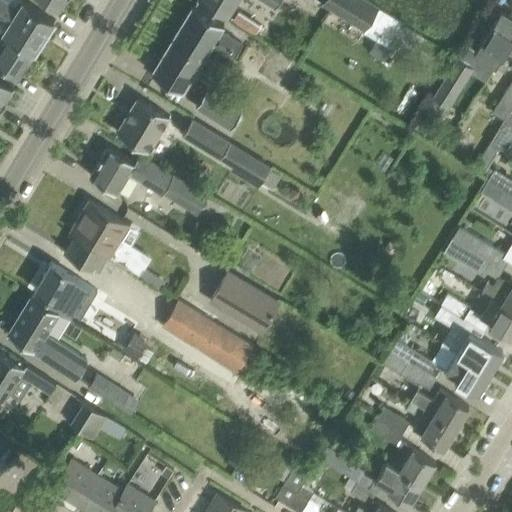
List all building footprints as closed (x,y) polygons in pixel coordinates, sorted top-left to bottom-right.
[(0,0),(0,5),(43,36),(54,19),(24,0),(22,0),(17,7),(5,0),(0,0)] [(202,0),(228,15),(237,0),(262,0),(275,7),(279,0),(202,0)] [(373,0),(324,0),(323,3),(366,30),(381,5),(373,0)] [(418,0),(405,20),(422,30),(423,29),(422,28),(439,0),(444,0),(458,8),(457,10),(465,15),(454,33),(467,41),(493,0),(418,0)] [(224,24),(193,4),(152,72),(184,91),(212,45),(233,58),(242,43),(221,30),(224,24)] [(0,20),(7,25),(2,31),(34,52),(35,51),(34,51),(43,36),(0,5),(0,20)] [(475,51),(495,64),(511,37),(511,10),(511,11),(509,15),(501,10),(475,51)] [(240,11),(234,19),(257,33),(262,24),(240,11)] [(409,27),(403,37),(445,63),(452,53),(409,27)] [(34,52),(2,31),(0,29),(0,64),(18,76),(34,52)] [(511,66),(511,37),(495,64),(506,71),(510,65),(511,66)] [(377,40),(370,51),(385,60),(392,49),(377,40)] [(472,67),(457,57),(433,95),(449,104),(472,67)] [(0,102),(2,104),(14,85),(0,76),(0,102)] [(511,82),(494,112),(504,118),(511,105),(511,82)] [(231,127),(242,110),(207,88),(196,106),(231,127)] [(169,114),(138,95),(116,131),(148,149),(169,114)] [(192,117),(182,133),(221,156),(230,141),(192,117)] [(508,153),(511,147),(511,123),(504,119),(489,141),(508,153)] [(174,173),(140,153),(135,160),(108,144),(90,174),(118,191),(130,172),(163,192),(164,191),(178,200),(189,182),(174,173)] [(244,149),(234,165),(261,181),(271,166),(244,149)] [(511,179),(495,169),(488,181),(511,195),(511,179)] [(343,170),(317,212),(338,225),(364,183),(343,170)] [(511,210),(511,195),(488,181),(481,192),(511,210)] [(75,233),(108,254),(140,274),(144,268),(145,269),(153,256),(126,240),(124,233),(130,223),(89,198),(70,229),(75,232),(75,233)] [(461,224),(454,236),(495,261),(506,267),(510,260),(504,256),(506,252),(461,224)] [(108,254),(75,233),(64,252),(98,271),(108,254)] [(454,236),(445,251),(486,276),(488,272),(495,261),(454,236)] [(51,261),(35,288),(59,303),(76,313),(92,286),(51,261)] [(229,269),(209,301),(263,334),(283,301),(229,269)] [(489,280),(483,290),(492,296),(511,307),(511,279),(508,277),(500,276),(498,275),(497,277),(493,283),(489,280)] [(49,303),(32,293),(8,332),(76,376),(87,359),(47,334),(61,311),(49,303)] [(449,293),(443,304),(464,317),(471,306),(449,293)] [(511,307),(492,296),(480,316),(489,322),(511,336),(511,335),(511,307)] [(179,298),(163,325),(237,371),(254,345),(179,298)] [(443,304),(436,315),(452,325),(465,333),(472,322),(464,317),(443,304)] [(452,325),(442,340),(453,346),(460,351),(491,370),(503,350),(482,337),(487,331),(472,322),(465,333),(452,325)] [(132,335),(122,351),(137,360),(147,345),(132,335)] [(399,338),(393,348),(438,378),(446,367),(399,338)] [(113,347),(109,353),(120,360),(124,354),(113,347)] [(24,365),(0,348),(0,405),(21,374),(50,392),(57,382),(26,362),(24,365)] [(432,388),(438,378),(393,348),(385,360),(432,388)] [(460,351),(448,371),(450,375),(478,392),(491,370),(460,351)] [(97,373),(89,386),(132,414),(141,401),(97,373)] [(428,408),(434,412),(457,426),(469,405),(440,388),(434,399),(419,390),(413,399),(428,408)] [(387,405),(380,416),(406,432),(412,422),(387,405)] [(93,407),(78,430),(93,439),(101,427),(116,437),(122,426),(93,407)] [(415,429),(444,447),(457,426),(434,412),(428,408),(415,429)] [(399,443),(406,432),(380,416),(373,427),(399,443)] [(78,437),(70,449),(80,455),(87,443),(78,437)] [(326,445),(319,455),(371,487),(378,477),(326,445)] [(413,447),(401,467),(423,481),(435,460),(413,447)] [(285,481),(275,496),(301,511),(313,491),(302,484),(309,472),(295,463),(274,449),(263,467),(285,481)] [(22,453),(12,473),(24,479),(34,460),(22,453)] [(150,453),(139,471),(151,478),(162,460),(150,453)] [(53,488),(79,504),(98,474),(72,458),(53,488)] [(111,459),(107,465),(116,470),(120,464),(111,459)] [(258,465),(248,459),(242,468),(252,474),(258,465)] [(377,482),(410,502),(423,481),(401,467),(390,461),(377,482)] [(91,511),(110,511),(122,489),(98,474),(79,504),(91,511)] [(360,481),(353,491),(363,497),(371,499),(377,491),(360,481)] [(127,482),(122,489),(110,511),(146,511),(155,499),(127,482)] [(217,491),(204,511),(246,511),(248,510),(217,491)] [(353,511),(395,511),(379,502),(373,511),(370,511),(359,504),(353,511)]
